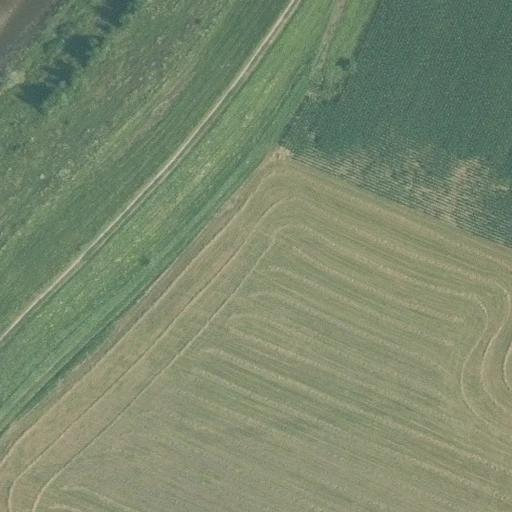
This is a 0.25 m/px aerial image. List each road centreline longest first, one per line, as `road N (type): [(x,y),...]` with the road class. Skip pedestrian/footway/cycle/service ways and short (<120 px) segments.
road 1 (track): [(0,421),(276,132),(310,81),(340,0)]
road 2 (track): [(296,0),(230,98),(0,350)]
